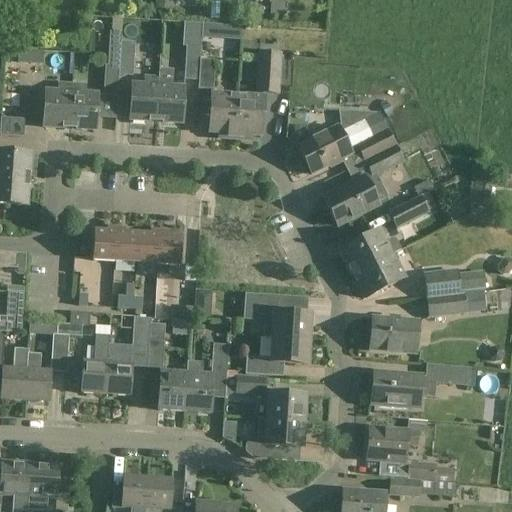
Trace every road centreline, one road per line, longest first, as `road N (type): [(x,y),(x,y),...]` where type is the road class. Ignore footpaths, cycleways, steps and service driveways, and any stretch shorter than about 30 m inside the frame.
road 1 (residential): [(286,511),(343,464),(349,365),(335,348),(340,292),(271,162),(58,150),(53,247),(0,244)]
road 2 (residential): [(103,438),(174,442),(218,456),(280,511)]
